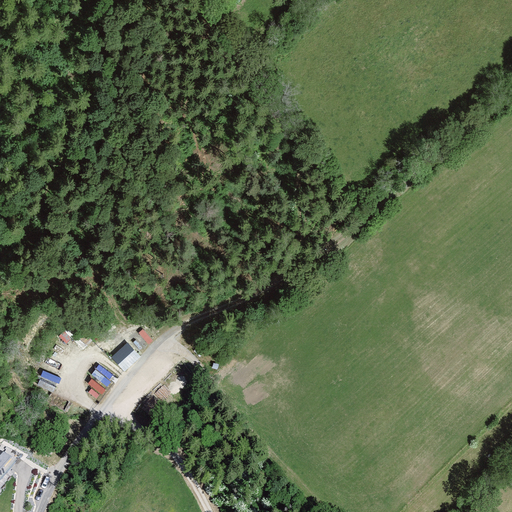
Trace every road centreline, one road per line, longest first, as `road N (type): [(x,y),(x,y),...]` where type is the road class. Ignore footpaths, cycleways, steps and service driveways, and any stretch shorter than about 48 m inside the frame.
road 1 (track): [(181,325),(259,291),(345,235),(511,95)]
road 2 (track): [(219,14),(340,215),(339,239)]
road 3 (residential): [(39,511),(77,442),(153,347),(181,325)]
road 4 (track): [(99,415),(149,433),(185,468),(208,511)]
